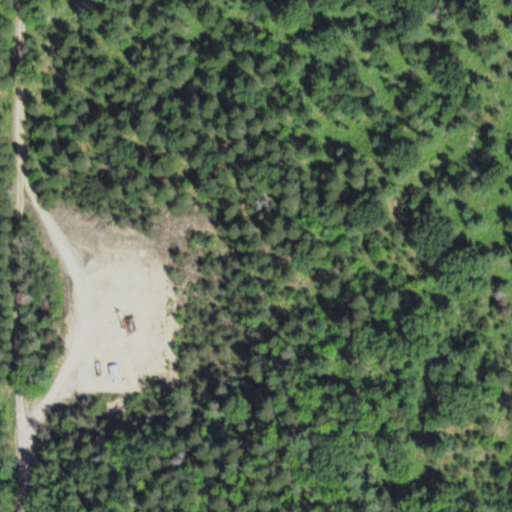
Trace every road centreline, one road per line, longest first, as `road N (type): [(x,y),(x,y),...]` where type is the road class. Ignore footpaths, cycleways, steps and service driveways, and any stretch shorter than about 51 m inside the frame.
road 1 (track): [(25,511),(25,424),(76,349),(81,302),(71,259),(20,164),(22,0)]
road 2 (track): [(20,164),(25,424)]
